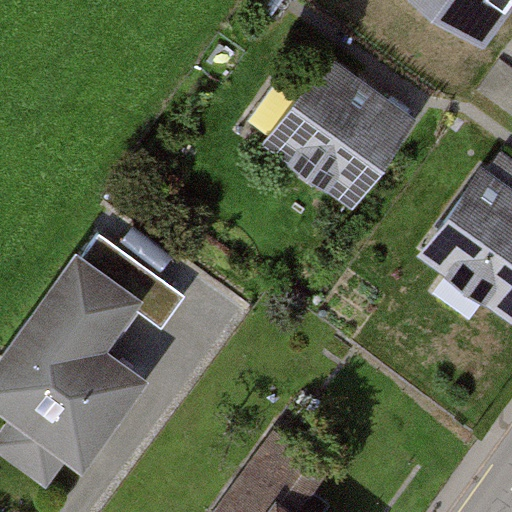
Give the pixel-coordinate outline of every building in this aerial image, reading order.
[(449,0),(482,23),(498,0),(449,0)] [(416,109),(320,42),(257,131),(354,198),(416,109)] [(511,304),(511,176),(480,155),(416,246),(508,310),(511,304)] [(142,281),(76,233),(0,338),(0,398),(76,454),(146,358),(107,330),(142,281)] [(320,511),(277,482),(256,511),(320,511)]
